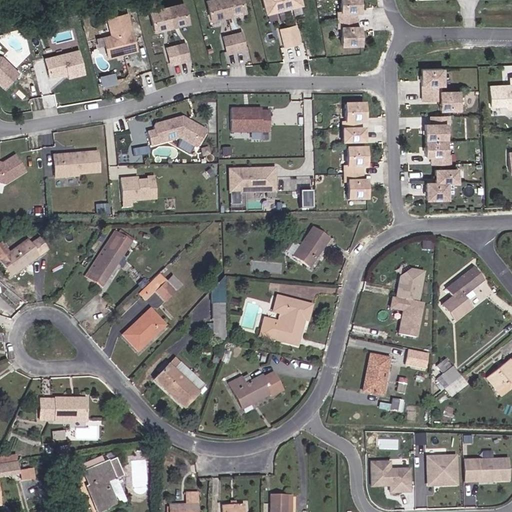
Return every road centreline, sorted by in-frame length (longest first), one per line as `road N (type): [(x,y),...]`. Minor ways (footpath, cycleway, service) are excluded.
road 1 (residential): [(0,126),(15,129),(195,82),(390,84)]
road 2 (residential): [(305,415),(274,445),(189,437),(93,355)]
road 3 (residential): [(400,229),(361,278),(327,388),(305,415)]
road 4 (residential): [(93,355),(66,319),(47,310),(22,320),(20,355),(41,367),(76,366)]
road 5 (residential): [(511,36),(432,34),(400,45),(390,84)]
road 6 (residential): [(390,84),(400,229)]
road 7 (residential): [(305,415),(353,455),(363,506),(372,511)]
